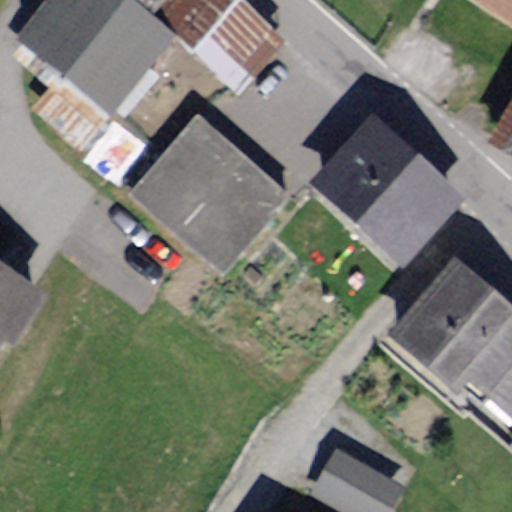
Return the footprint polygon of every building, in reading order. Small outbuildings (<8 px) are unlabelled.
[(163,0),(40,0),(6,40),(17,49),(7,61),(44,93),(27,114),(76,156),(168,47),(142,25),(163,0)] [(281,47),(226,0),(163,0),(142,25),(168,47),(233,102),(281,47)] [(511,0),(451,0),(511,43),(511,0)] [(511,90),(476,147),(511,170),(511,90)] [(288,202),(191,118),(122,198),(219,282),(288,202)] [(363,122),(301,188),(395,274),(456,208),(363,122)] [(511,323),(444,266),(379,344),(444,398),(454,385),(511,433),(511,323)] [(0,356),(37,302),(0,277),(0,356)] [(333,443),(311,488),(360,511),(388,511),(406,477),(333,443)]
